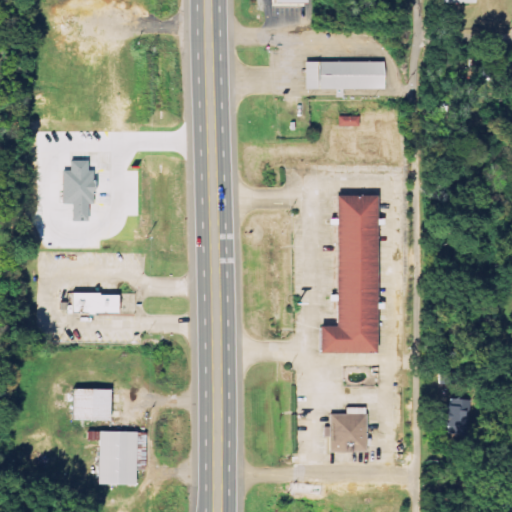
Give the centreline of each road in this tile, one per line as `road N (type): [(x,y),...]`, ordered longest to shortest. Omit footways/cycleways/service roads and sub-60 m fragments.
road 1 (trunk): [(219,511),(210,0)]
road 2 (residential): [(418,0),(417,511)]
road 3 (residential): [(219,474),(511,477)]
